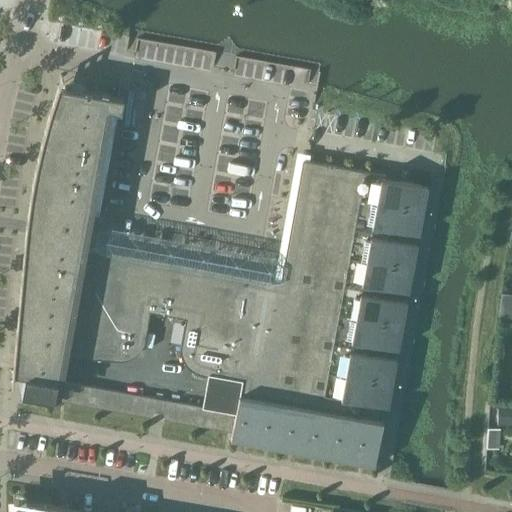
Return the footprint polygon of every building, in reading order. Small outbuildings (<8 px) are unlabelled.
[(11,376),(23,378),(23,375),(18,374),(18,372),(56,378),(56,380),(62,381),(66,357),(86,247),(89,231),(96,232),(100,231),(103,227),(104,223),(102,219),(98,216),(92,215),(111,110),(120,112),(123,98),(86,91),(86,89),(85,87),(84,86),(83,84),(82,83),(80,82),(78,82),(77,81),(75,81),(73,82),(71,82),(70,83),(69,84),(67,86),(66,87),(64,87),(64,89),(56,88),(53,100),(45,128),(41,142),(37,156),(34,170),(29,198),(25,227),(23,256),(22,270),(20,284),(18,299),(17,313),(16,328),(14,342),(12,372),(11,376)] [(345,400),(349,375),(354,347),(359,318),(365,289),(370,260),(375,232),(380,203),(385,178),(385,175),(302,160),(279,282),(88,248),(86,247),(66,357),(117,361),(120,361),(123,360),(125,360),(128,359),(131,358),(133,356),(135,355),(137,353),(139,350),(141,348),(142,346),(143,343),(144,340),(149,312),(184,318),(179,348),(179,350),(179,353),(180,356),(181,359),(182,361),(184,364),(185,366),(187,368),(189,370),(192,371),(194,373),(197,374),(240,385),(238,395),(262,399),(286,404),(310,408),(334,412),(358,417),(379,420),(381,406),(345,400)] [(380,203),(422,210),(426,186),(385,178),(380,203)] [(418,235),(422,210),(380,203),(375,232),(412,238),(413,234),(418,235)] [(411,243),(412,238),(375,232),(370,260),(412,268),(416,244),(411,243)] [(407,292),(412,268),(370,260),(365,289),(401,296),(402,291),(407,292)] [(401,300),(401,296),(365,289),(359,318),(401,326),(406,301),(401,300)] [(498,315),(511,317),(511,301),(500,300),(498,315)] [(397,350),(401,326),(359,318),(354,347),(391,353),(392,349),(397,350)] [(390,358),(391,353),(354,347),(349,375),(391,383),(395,359),(390,358)] [(23,375),(23,378),(20,393),(53,399),(53,395),(59,395),(58,401),(62,381),(56,380),(56,378),(18,372),(18,374),(23,375)] [(163,375),(163,388),(204,389),(205,376),(163,375)] [(387,407),(391,383),(349,375),(345,400),(381,406),(387,407)] [(235,413),(62,381),(58,401),(146,417),(147,417),(148,417),(149,416),(150,416),(151,415),(152,414),(152,413),(153,411),(163,413),(163,414),(163,416),(164,417),(164,418),(166,420),(167,420),(168,421),(231,432),(235,413)] [(253,445),(262,399),(238,395),(235,413),(231,432),(229,441),(253,445)] [(277,449),(286,404),(262,399),(253,445),(277,449)] [(302,454),(310,408),(286,404),(277,449),(302,454)] [(511,424),(511,406),(497,406),(497,424),(511,424)] [(326,458),(334,412),(310,408),(302,454),(326,458)] [(350,463),(358,417),(334,412),(326,458),(350,463)] [(382,421),(379,420),(358,417),(350,463),(374,467),(382,421)] [(497,444),(496,425),(483,426),(484,445),(497,444)] [(92,511),(19,499),(20,511),(92,511)]
